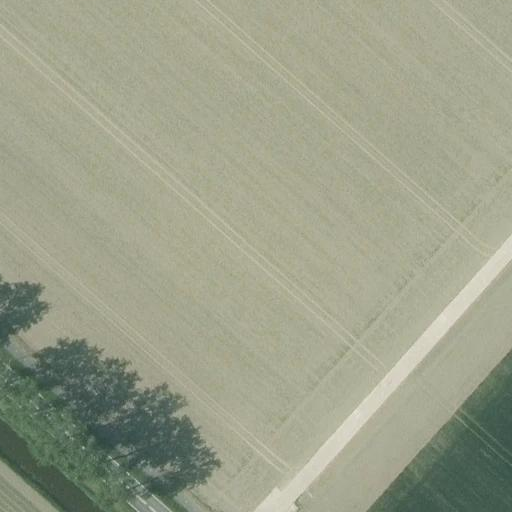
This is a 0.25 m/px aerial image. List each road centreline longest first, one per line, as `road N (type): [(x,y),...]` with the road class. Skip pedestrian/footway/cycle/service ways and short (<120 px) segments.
road 1 (track): [(511,246),(273,511)]
road 2 (secondary): [(147,511),(0,380)]
